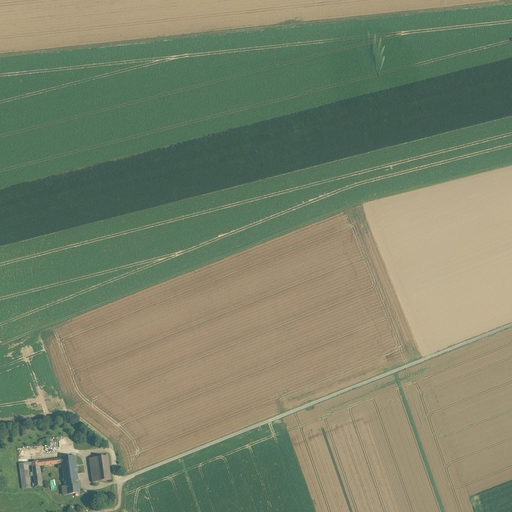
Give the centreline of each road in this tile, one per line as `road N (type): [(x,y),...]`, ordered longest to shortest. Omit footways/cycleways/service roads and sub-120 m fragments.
road 1 (track): [(0,55),(511,1)]
road 2 (unclassified): [(511,324),(117,480)]
